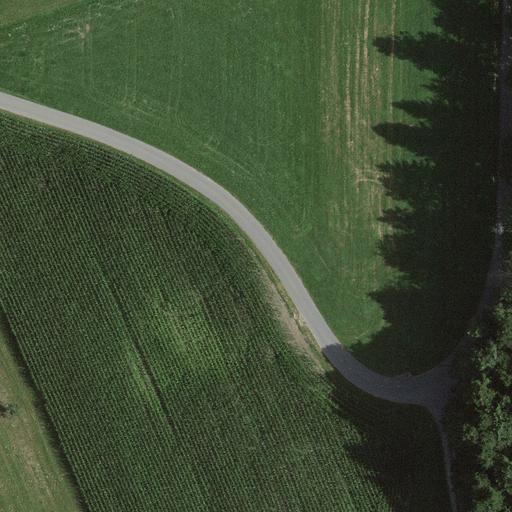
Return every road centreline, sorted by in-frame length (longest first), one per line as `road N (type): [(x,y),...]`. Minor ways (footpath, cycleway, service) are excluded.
road 1 (unclassified): [(511,67),(505,234),(489,309),(458,368),(441,384),(408,392),(355,375),(259,235),(217,194),(150,152),(0,99)]
road 2 (track): [(441,384),(455,511)]
